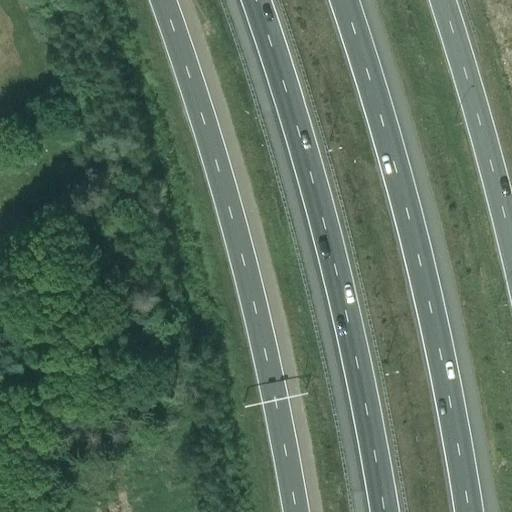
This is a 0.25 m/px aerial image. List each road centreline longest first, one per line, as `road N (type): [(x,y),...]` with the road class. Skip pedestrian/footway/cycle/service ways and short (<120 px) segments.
road 1 (trunk): [(159,0),(217,170),(294,511)]
road 2 (motorway): [(252,0),(302,149),(383,511)]
road 3 (motorway): [(467,511),(434,337),(341,0)]
road 4 (trunk): [(511,258),(438,0)]
